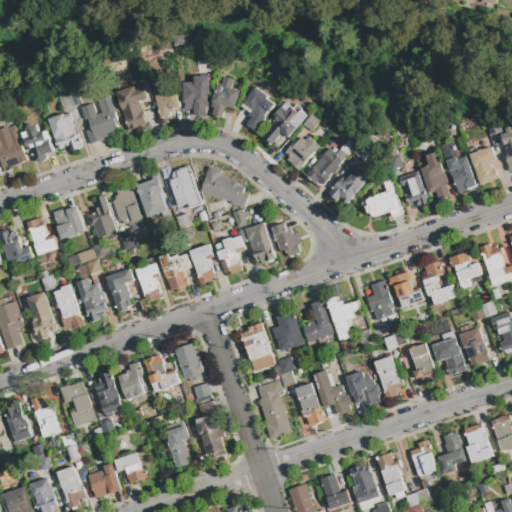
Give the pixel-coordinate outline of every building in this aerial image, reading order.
[(149,74),(171,69),(181,107),(174,109),(175,111),(171,112),(172,116),(161,118),(149,74)] [(277,76),(282,69),(288,73),(283,80),(277,76)] [(184,83),(195,83),(195,77),(211,76),(211,94),(210,94),(210,103),(208,103),(208,115),(194,116),(194,110),(185,110),(184,83)] [(241,91),(236,110),(213,103),(218,83),(222,84),(224,77),(234,80),(232,88),(241,91)] [(148,125),(130,131),(116,93),(135,86),(136,89),(145,86),(149,98),(140,102),(148,125)] [(70,90),(77,87),(83,103),(75,106),(70,90)] [(242,107),(256,87),(270,97),(268,99),(276,104),(256,133),(245,126),(251,118),(249,116),(251,113),(242,107)] [(75,106),(76,108),(65,112),(58,94),(70,90),(75,106)] [(81,108),(94,103),(98,115),(102,113),(98,102),(110,97),(120,125),(118,125),(120,132),(104,138),(105,140),(91,145),(86,131),(92,129),(89,119),(86,120),(81,108)] [(289,139),(282,133),(272,145),(263,138),(273,126),(272,125),(275,122),(272,119),(287,102),(294,108),(297,105),(302,109),(301,111),(308,117),(289,139)] [(48,119),(64,114),(65,115),(70,113),(73,120),(71,121),(76,135),(78,134),(83,147),(80,147),(81,149),(72,152),(70,145),(64,147),(63,148),(63,149),(62,150),(61,150),(60,150),(59,149),(58,148),(58,147),(48,119)] [(303,124),(312,114),(321,122),(312,132),(303,124)] [(48,158),(46,161),(43,162),(39,163),(36,162),(32,150),(28,151),(23,133),(27,132),(27,129),(30,124),(43,119),(54,152),(46,154),(48,158)] [(490,136),(487,126),(500,123),(502,132),(490,136)] [(332,135),(342,124),(351,133),(342,143),(332,135)] [(0,161),(0,129),(9,127),(9,129),(16,126),(29,161),(10,168),(11,171),(4,173),(0,161)] [(502,135),(506,134),(506,130),(511,128),(511,163),(508,164),(506,159),(508,159),(502,135)] [(300,171),(297,170),(295,169),(294,167),(293,165),(287,160),(290,157),(285,153),(296,140),(298,141),(301,137),(306,141),(309,137),(321,147),(317,151),(316,150),(303,166),(300,171)] [(342,150),(341,149),(349,139),(357,146),(348,156),(348,155),(342,150)] [(467,143),(474,141),(478,152),(492,147),(497,160),(491,162),(493,169),(496,169),(499,179),(493,181),(494,182),(481,186),(467,143)] [(478,188),(460,194),(452,172),(451,173),(442,146),(455,142),(461,159),(467,157),(478,188)] [(355,154),(363,145),(372,153),(363,162),(355,154)] [(388,158),(386,151),(397,147),(399,155),(388,158)] [(348,155),(339,166),(341,168),(334,175),(332,173),(329,177),(330,178),(324,185),(319,181),(316,185),(306,176),(330,149),(337,155),(342,150),(348,155)] [(426,156),(438,152),(450,184),(447,185),(451,196),(439,200),(436,192),(431,194),(430,191),(429,191),(421,169),(430,166),(426,156)] [(399,155),(403,167),(392,170),(388,158),(399,155)] [(329,194),(343,178),(346,181),(360,165),(372,176),(347,203),(346,203),(345,203),(344,203),(344,202),(343,201),(343,200),(343,199),(341,197),(337,201),(329,194)] [(189,167),(202,204),(189,209),(187,203),(178,206),(169,180),(172,179),(172,177),(172,175),(173,173),(174,172),(176,171),(189,167)] [(201,192),(209,167),(223,171),(221,176),(240,182),(238,186),(245,188),(243,194),(248,195),(244,208),(230,204),(231,201),(201,192)] [(419,172),(430,203),(422,206),(422,205),(417,206),(416,204),(409,206),(405,195),(408,194),(405,186),(403,187),(400,179),(419,172)] [(137,186),(153,180),(152,177),(157,176),(163,192),(162,193),(168,211),(148,218),(137,186)] [(376,217),(375,218),(373,218),(372,217),(371,216),(369,214),(368,214),(366,208),(365,208),(363,208),(362,207),(361,206),(361,205),(361,204),(361,202),(362,201),(364,201),(365,200),(366,201),(376,197),(375,196),(386,192),(383,183),(392,180),(404,214),(392,218),(390,212),(376,217)] [(119,195),(117,191),(131,186),(143,220),(125,226),(123,220),(120,221),(113,201),(116,200),(116,198),(116,197),(117,196),(118,195),(119,195)] [(100,239),(95,225),(91,226),(88,217),(96,214),(94,209),(99,208),(96,199),(105,196),(119,238),(110,241),(109,236),(100,239)] [(62,240),(52,213),(63,209),(64,212),(67,211),(67,210),(77,206),(85,232),(62,240)] [(232,213),(243,209),(244,212),(247,211),(250,217),(246,219),(248,225),(238,228),(232,213)] [(198,214),(205,211),(208,221),(201,223),(198,214)] [(176,218),(188,214),(192,226),(180,230),(176,218)] [(28,223),(40,218),(42,223),(44,223),(48,237),(54,235),(58,249),(39,256),(28,223)] [(209,223),(222,220),(224,229),(212,232),(209,223)] [(116,224),(122,222),(125,229),(118,231),(116,224)] [(246,229),(263,223),(276,259),(262,264),(260,259),(257,260),(246,229)] [(271,228),(285,224),(287,230),(291,229),(293,235),(298,233),(301,246),(299,247),(301,253),(289,257),(287,251),(281,253),(277,240),(275,241),(271,228)] [(10,229),(19,233),(18,235),(23,249),(30,246),(34,260),(17,265),(15,259),(8,262),(0,238),(0,234),(8,232),(10,229)] [(119,233),(133,229),(139,245),(125,250),(119,233)] [(216,245),(224,243),(223,241),(231,238),(232,240),(240,237),(245,250),(236,253),(238,261),(240,260),(242,267),(241,268),(242,271),(231,275),(230,271),(225,273),(221,261),(221,260),(216,245)] [(511,280),(493,287),(483,256),(482,256),(479,248),(490,244),(491,248),(497,246),(498,249),(501,248),(503,255),(501,256),(505,268),(511,266),(511,280)] [(109,256),(98,260),(94,248),(105,245),(109,256)] [(190,252),(210,245),(214,258),(209,260),(216,279),(210,281),(211,282),(200,286),(198,278),(199,278),(190,252)] [(93,249),(96,259),(70,268),(66,258),(93,249)] [(126,251),(133,249),(135,255),(128,257),(126,251)] [(461,282),(455,267),(451,268),(448,259),(468,253),(471,261),(470,261),(472,266),(479,263),(482,275),(461,282)] [(160,257),(169,254),(170,258),(178,255),(179,258),(188,255),(192,268),(183,270),(185,278),(186,277),(188,282),(187,282),(188,286),(182,288),(184,292),(178,294),(176,289),(171,291),(160,257)] [(102,271),(91,274),(88,264),(98,261),(102,271)] [(434,305),(431,297),(428,298),(422,278),(427,276),(424,267),(440,262),(444,274),(438,276),(443,289),(453,285),(457,298),(434,305)] [(136,270),(156,263),(160,276),(156,278),(160,293),(161,298),(146,303),(136,270)] [(129,292),(130,292),(130,293),(130,294),(130,295),(130,296),(131,300),(130,300),(132,306),(128,307),(129,310),(119,313),(109,285),(108,286),(106,277),(131,269),(135,281),(126,284),(129,292)] [(402,309),(395,288),(391,289),(388,279),(409,272),(415,290),(422,288),(426,301),(402,309)] [(52,275),(56,288),(44,292),(40,279),(52,275)] [(15,288),(26,285),(25,282),(23,280),(21,278),(18,277),(15,277),(12,277),(15,288)] [(91,323),(81,295),(79,296),(77,288),(79,287),(77,283),(89,279),(92,285),(98,283),(101,292),(103,291),(107,303),(105,304),(107,311),(105,312),(107,316),(100,318),(101,320),(91,323)] [(371,286),(386,281),(395,309),(393,309),(395,315),(377,320),(374,311),(372,311),(367,297),(374,295),(371,286)] [(54,293),(63,290),(62,288),(70,285),(81,317),(83,317),(86,326),(74,330),(73,327),(65,330),(62,321),(64,320),(54,293)] [(492,290),(498,288),(502,298),(495,300),(492,290)] [(28,299),(44,293),(56,329),(47,332),(49,338),(39,341),(31,318),(34,317),(28,299)] [(327,301),(338,297),(340,302),(344,301),(345,305),(359,300),(362,309),(356,311),(358,317),(347,321),(352,337),(341,341),(327,301)] [(0,329),(0,300),(6,298),(8,304),(16,301),(25,327),(17,330),(22,345),(7,350),(0,329)] [(335,334),(308,343),(303,326),(317,321),(312,304),(323,300),(335,334)] [(481,305),(492,301),(497,314),(485,318),(481,305)] [(485,318),(474,322),(470,309),(481,305),(485,318)] [(305,344),(282,351),(279,343),(277,344),(272,329),(279,327),(276,317),(294,311),(305,344)] [(511,353),(506,355),(506,353),(503,354),(499,343),(504,342),(502,334),(499,335),(498,330),(494,331),(491,319),(500,316),(500,315),(507,313),(508,314),(511,313),(511,317),(511,353)] [(388,322),(399,318),(404,332),(395,335),(392,336),(388,322)] [(242,334),(249,331),(248,328),(262,324),(274,362),(255,368),(253,361),(251,361),(242,334)] [(460,335),(480,329),(490,360),(472,366),(466,348),(464,349),(460,335)] [(357,334),(370,330),(375,343),(361,347),(357,334)] [(432,346),(444,342),(441,335),(457,330),(460,338),(456,339),(467,370),(450,376),(445,361),(438,363),(432,346)] [(395,335),(404,332),(406,332),(409,342),(398,346),(395,335)] [(398,346),(399,348),(388,351),(384,339),(392,336),(395,335),(398,346)] [(192,344),(197,357),(200,356),(201,361),(200,361),(204,373),(201,374),(203,379),(192,383),(191,378),(185,380),(175,349),(192,344)] [(410,349),(426,344),(439,381),(425,386),(422,378),(416,379),(414,372),(417,371),(410,349)] [(180,384),(171,387),(172,388),(164,391),(163,389),(155,392),(145,364),(149,362),(148,359),(160,355),(161,357),(162,357),(165,365),(164,365),(166,373),(176,370),(180,384)] [(279,361),(291,357),(295,370),(291,371),(283,374),(280,366),(279,361)] [(387,400),(375,363),(392,357),(399,380),(402,379),(404,387),(396,390),(398,396),(387,400)] [(145,394),(126,400),(118,376),(128,373),(127,371),(130,370),(129,365),(139,362),(144,376),(142,377),(147,390),(144,391),(145,394)] [(283,374),(280,375),(274,377),(271,369),(280,366),(283,374)] [(280,375),(283,374),(291,371),(296,384),(284,388),(280,375)] [(325,408),(314,375),(327,371),(333,389),(344,385),(347,396),(350,395),(353,406),(351,407),(353,412),(338,417),(334,405),(325,408)] [(346,377),(364,371),(366,377),(371,375),(372,380),(374,379),(376,386),(379,385),(382,395),(379,395),(382,403),(376,405),(376,404),(367,407),(365,402),(357,405),(354,395),(352,396),(346,377)] [(107,418),(98,391),(97,392),(95,386),(98,385),(97,380),(100,379),(99,376),(110,372),(123,409),(112,413),(113,416),(107,418)] [(293,433),(271,440),(266,426),(268,426),(260,401),(262,400),(258,388),(271,384),(271,383),(280,380),(285,395),(280,397),(293,433)] [(86,390),(97,420),(83,425),(82,422),(74,424),(70,413),(77,411),(73,401),(65,404),(60,388),(69,385),(70,386),(80,383),(83,391),(86,390)] [(193,388),(208,383),(212,395),(197,400),(193,388)] [(295,389),(312,383),(320,407),(321,407),(326,421),(309,427),(306,417),(304,417),(295,389)] [(43,438),(30,401),(45,395),(47,402),(49,401),(60,432),(43,438)] [(227,455),(209,461),(195,420),(203,418),(199,406),(214,401),(218,413),(216,414),(222,432),(224,431),(226,437),(221,439),(227,455)] [(16,442),(5,409),(20,404),(27,425),(29,424),(33,437),(16,442)] [(0,414),(10,446),(0,449),(0,414)] [(501,452),(491,422),(510,416),(511,424),(511,427),(511,450),(508,452),(507,450),(501,452)] [(101,428),(100,425),(112,421),(116,432),(104,436),(101,428)] [(464,430),(481,424),(489,447),(491,447),(495,456),(472,464),(467,447),(469,446),(464,430)] [(166,432),(186,426),(189,437),(190,440),(185,441),(190,458),(188,458),(190,463),(187,464),(187,465),(177,469),(168,442),(169,442),(166,432)] [(104,436),(96,439),(93,430),(101,428),(104,436)] [(444,437),(458,432),(468,461),(456,465),(458,471),(444,475),(438,458),(448,454),(445,446),(447,446),(444,437)] [(65,449),(61,438),(72,434),(76,446),(65,449)] [(410,452),(420,449),(418,444),(428,441),(438,471),(431,473),(432,474),(426,476),(426,475),(419,477),(410,452)] [(38,458),(35,459),(32,448),(44,444),(48,455),(38,458)] [(76,446),(81,459),(69,463),(67,456),(66,452),(65,449),(76,446)] [(406,491),(390,497),(377,458),(391,453),(394,462),(399,460),(402,468),(399,469),(406,491)] [(114,461),(136,454),(139,463),(140,463),(142,470),(145,469),(148,479),(130,484),(127,475),(128,475),(126,470),(118,472),(114,461)] [(48,455),(52,467),(42,471),(38,458),(48,455)] [(75,463),(81,461),(83,467),(77,469),(75,463)] [(507,475),(494,479),(490,468),(503,463),(507,475)] [(96,499),(89,476),(105,471),(103,467),(113,464),(122,491),(96,499)] [(353,488),(356,487),(350,470),(354,469),(353,468),(360,466),(360,467),(364,466),(365,469),(369,467),(372,474),(373,473),(374,478),(373,478),(376,486),(377,486),(382,501),(373,504),(374,507),(361,511),(353,488)] [(57,473),(73,467),(76,477),(77,477),(81,487),(83,487),(87,498),(78,501),(80,506),(77,507),(77,509),(72,511),(72,509),(69,509),(66,502),(68,502),(63,489),(62,489),(57,473)] [(321,480),(335,475),(341,493),(347,491),(351,503),(331,510),(321,480)] [(38,511),(29,485),(48,479),(51,487),(52,487),(53,487),(53,488),(54,489),(54,490),(53,491),(53,492),(57,505),(51,507),(52,511),(38,511)] [(479,485),(486,482),(490,494),(482,496),(479,485)] [(295,511),(288,490),(306,484),(315,511),(318,511),(324,510),(324,511),(295,511)] [(503,486),(509,484),(511,490),(511,493),(506,495),(503,486)] [(6,511),(1,495),(26,487),(33,511),(6,511)] [(416,493),(427,489),(431,501),(420,504),(416,493)] [(420,504),(408,509),(404,497),(416,493),(420,504)] [(441,510),(437,497),(449,493),(454,506),(441,510)] [(501,502),(511,499),(511,502),(511,511),(495,511),(504,509),(501,502)] [(373,511),(378,509),(377,506),(387,502),(390,511),(373,511)]
